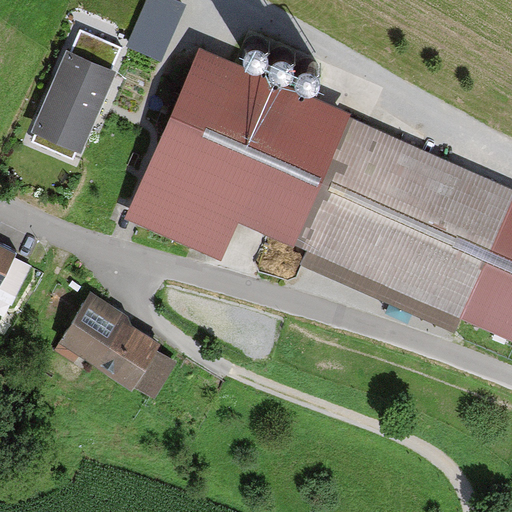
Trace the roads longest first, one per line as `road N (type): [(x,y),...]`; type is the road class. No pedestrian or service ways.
road 1 (residential): [(0,205),(115,263),(344,317),(511,380)]
road 2 (track): [(115,263),(139,310),(229,370),(420,448),(462,486),(466,511)]
road 3 (track): [(511,140),(249,0)]
